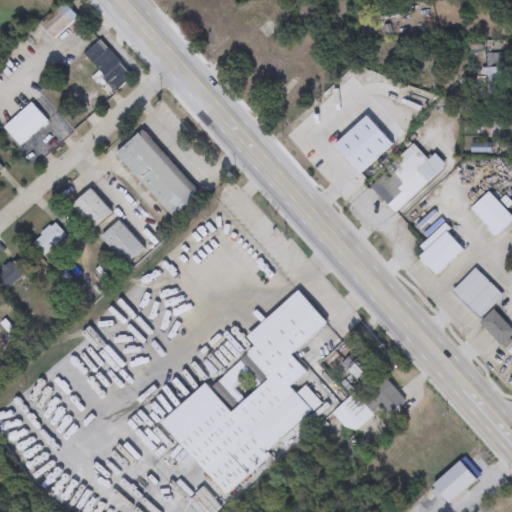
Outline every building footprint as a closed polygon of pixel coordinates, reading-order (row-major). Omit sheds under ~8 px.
[(54,41),(40,27),(63,3),(78,18),(54,41)] [(83,56),(98,41),(132,76),(116,91),(83,56)] [(485,54),(504,54),(504,98),(485,98),(485,75),(485,54)] [(3,129),(30,103),(48,121),(21,147),(3,129)] [(504,119),(503,138),(480,137),(481,118),(504,119)] [(338,151),(328,138),(344,125),(354,138),(338,151)] [(144,131),(199,196),(172,219),(117,153),(144,131)] [(428,160),(434,154),(445,166),(395,213),(370,187),(414,145),(428,160)] [(72,206),(91,190),(111,213),(92,229),(72,206)] [(511,217),(511,221),(496,237),(471,211),(488,193),(511,217)] [(143,248),(126,266),(100,240),(117,222),(143,248)] [(32,241),(56,224),(66,239),(42,256),(32,241)] [(419,259),(432,246),(427,242),(441,228),(463,250),(437,277),(419,259)] [(452,293),(474,270),(503,296),(481,319),(452,293)] [(224,494),(161,424),(207,384),(211,388),(256,348),(247,338),(298,292),(326,324),(291,356),(306,373),(290,388),(296,394),(305,386),(323,406),(224,494)] [(480,324),(493,311),(511,330),(511,340),(504,348),(480,324)] [(360,400),(385,379),(405,401),(389,415),(382,408),(350,435),(331,413),(354,393),(360,400)] [(477,482),(448,505),(443,499),(427,511),(421,511),(414,503),(462,464),(477,482)]
